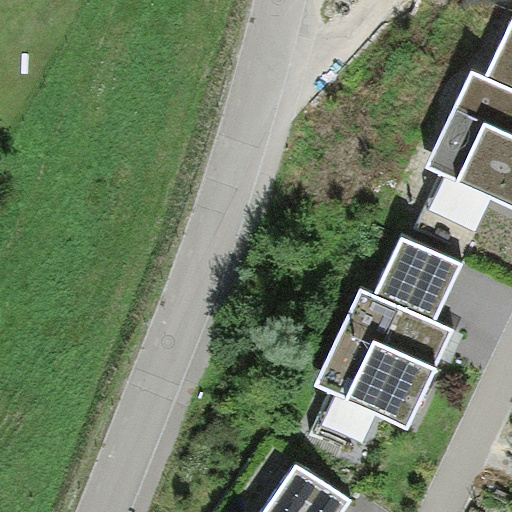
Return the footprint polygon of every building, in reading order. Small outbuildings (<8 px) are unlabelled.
[(511,25),(488,76),(511,87),(511,25)] [(511,87),(488,76),(475,70),(429,168),(511,206),(511,87)] [(404,236),(377,294),(435,321),(463,263),(404,236)] [(455,332),(435,321),(377,294),(361,286),(314,382),(408,428),(455,332)] [(298,461),(264,511),(342,511),(353,497),(298,461)]
